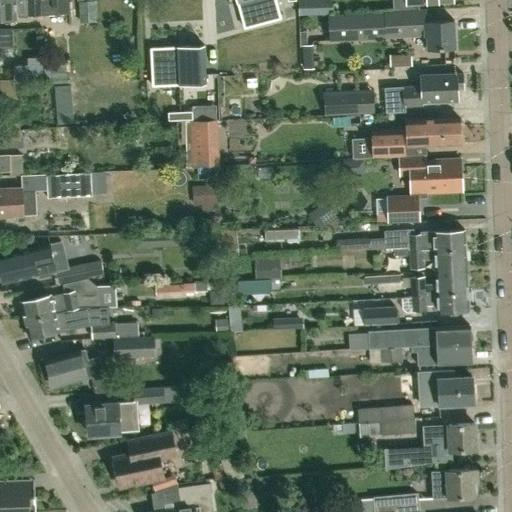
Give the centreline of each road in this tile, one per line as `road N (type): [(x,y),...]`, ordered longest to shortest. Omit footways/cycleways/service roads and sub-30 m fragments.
road 1 (residential): [(511,425),(495,0)]
road 2 (residential): [(88,511),(0,357)]
